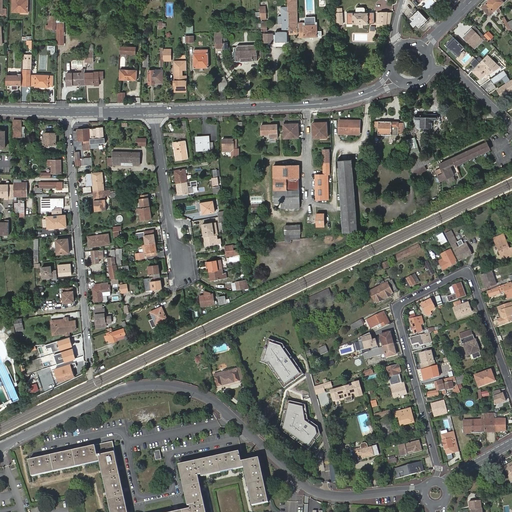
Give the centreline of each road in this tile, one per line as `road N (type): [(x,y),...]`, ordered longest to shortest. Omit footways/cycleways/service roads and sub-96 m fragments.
road 1 (unclassified): [(423,491),(313,491),(221,407),(162,385),(119,390),(0,447)]
road 2 (residential): [(511,390),(467,273),(397,307),(438,468),(432,481)]
road 3 (residential): [(66,112),(89,361)]
road 4 (primary): [(153,110),(316,104)]
road 5 (residential): [(153,110),(183,269)]
